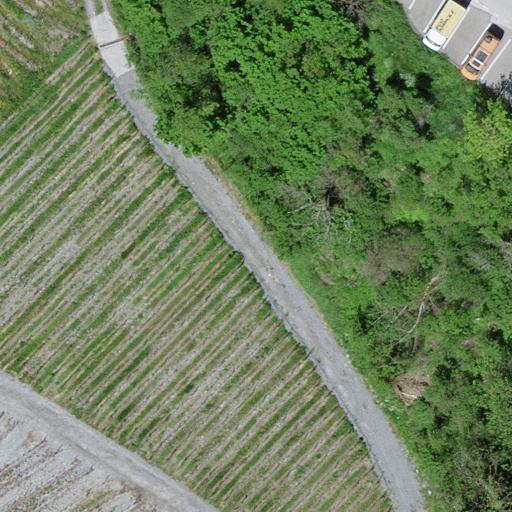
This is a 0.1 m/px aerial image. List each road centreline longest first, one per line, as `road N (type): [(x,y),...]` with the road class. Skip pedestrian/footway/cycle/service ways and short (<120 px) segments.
road 1 (track): [(389,511),(292,326),(108,78),(97,0)]
road 2 (track): [(0,397),(194,511)]
